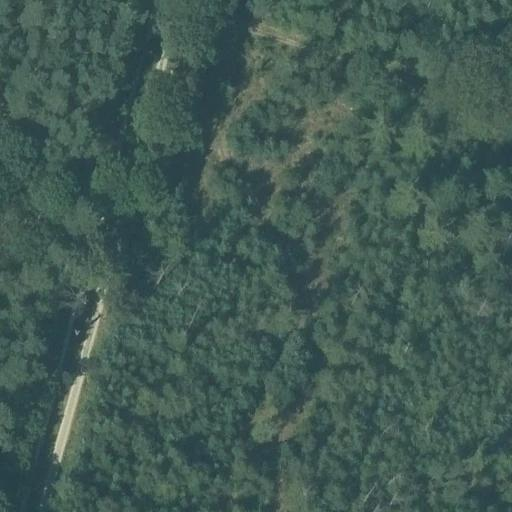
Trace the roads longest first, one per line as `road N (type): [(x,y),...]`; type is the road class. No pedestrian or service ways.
road 1 (track): [(41,511),(175,0)]
road 2 (track): [(447,98),(159,2)]
